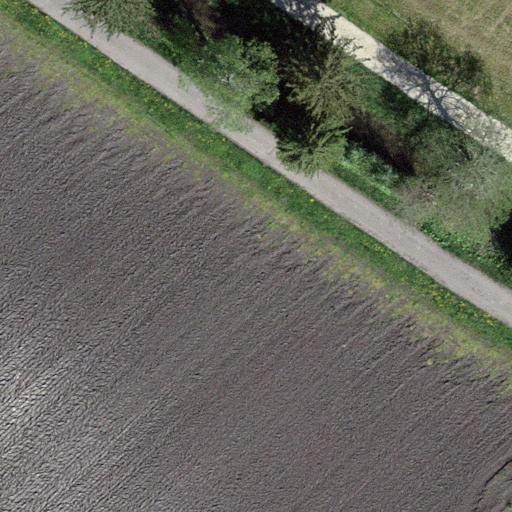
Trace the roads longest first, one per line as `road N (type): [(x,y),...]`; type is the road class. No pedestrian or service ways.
road 1 (track): [(77,0),(511,275)]
road 2 (track): [(511,115),(318,0)]
